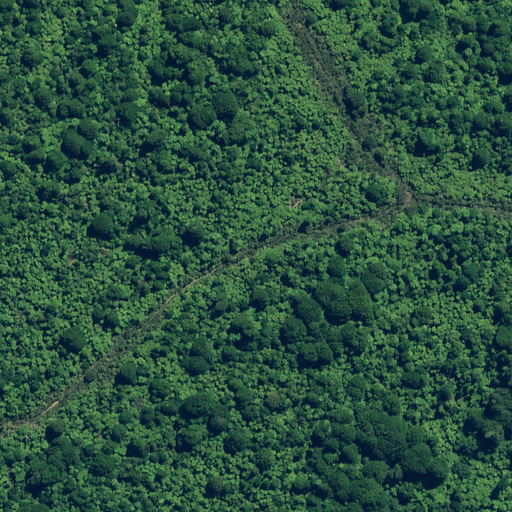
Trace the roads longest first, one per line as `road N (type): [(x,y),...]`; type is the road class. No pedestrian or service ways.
road 1 (track): [(0,412),(45,395),(236,249),(326,217),(389,159)]
road 2 (track): [(319,0),(389,159),(511,188)]
